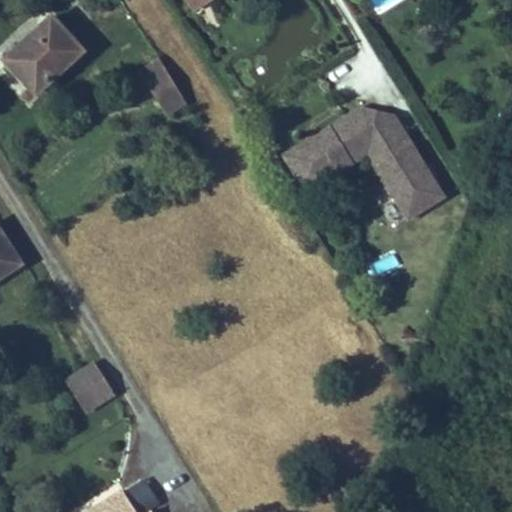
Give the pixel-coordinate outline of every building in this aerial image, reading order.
[(187,0),(193,10),(209,0),(187,0)] [(53,78),(83,50),(52,16),(6,59),(37,93),(45,85),(50,91),(58,84),(53,78)] [(186,102),(161,61),(143,72),(169,112),(186,102)] [(445,196),(395,116),(360,108),(284,155),(307,192),(368,154),(408,219),(445,196)] [(0,276),(21,263),(0,230),(0,276)] [(115,394),(95,362),(66,380),(86,412),(115,394)] [(151,511),(150,511),(148,511),(135,511),(122,490),(92,509),(93,511),(151,511)]
